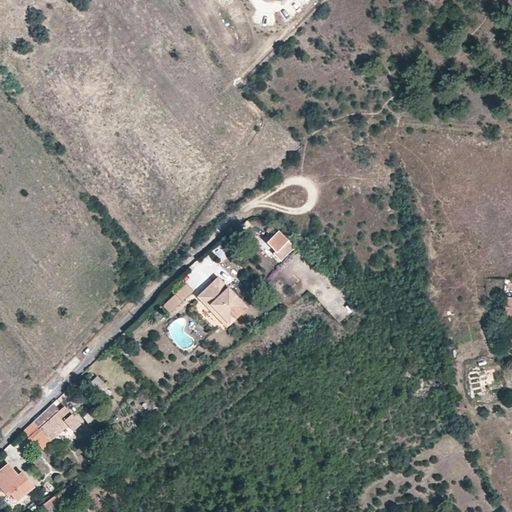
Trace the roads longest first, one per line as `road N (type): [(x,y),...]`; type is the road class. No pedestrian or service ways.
road 1 (residential): [(0,447),(174,269),(243,211)]
road 2 (track): [(243,211),(295,179),(311,198),(305,207),(279,209)]
